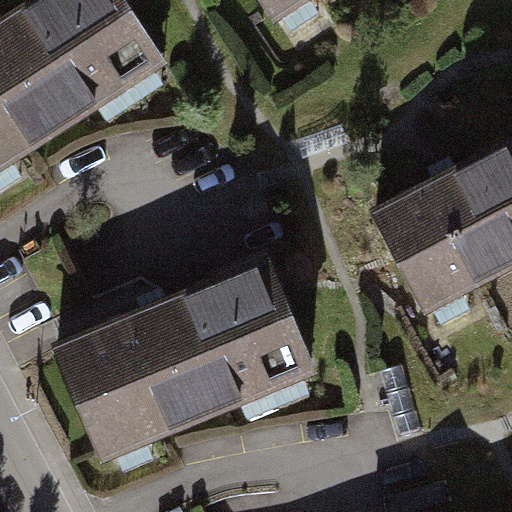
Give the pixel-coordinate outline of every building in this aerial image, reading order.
[(37,0),(0,24),(0,158),(159,55),(123,0),(37,0)] [(265,0),(275,14),(295,0),(265,0)] [(511,137),(376,212),(427,304),(511,257),(511,137)] [(226,275),(57,348),(102,454),(312,364),(269,265),(262,248),(221,266),(226,275)] [(402,364),(379,369),(398,437),(423,432),(402,364)]
